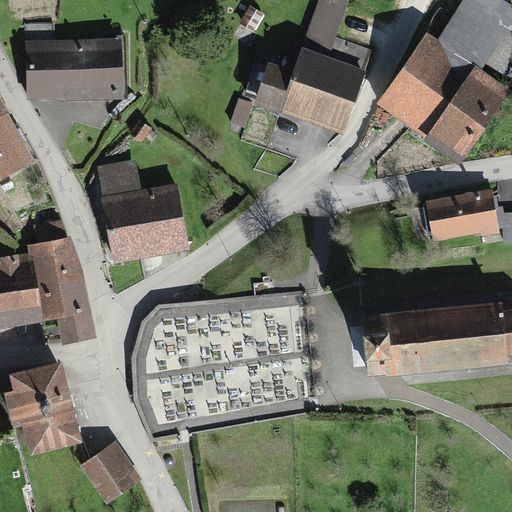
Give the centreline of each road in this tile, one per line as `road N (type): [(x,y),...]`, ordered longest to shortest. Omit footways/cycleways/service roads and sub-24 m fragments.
road 1 (residential): [(110,320),(60,177),(0,67)]
road 2 (residential): [(110,320),(305,183)]
road 3 (residential): [(305,183),(349,137),(416,0)]
road 4 (residential): [(305,183),(354,196),(511,168)]
road 5 (residential): [(170,511),(97,362)]
